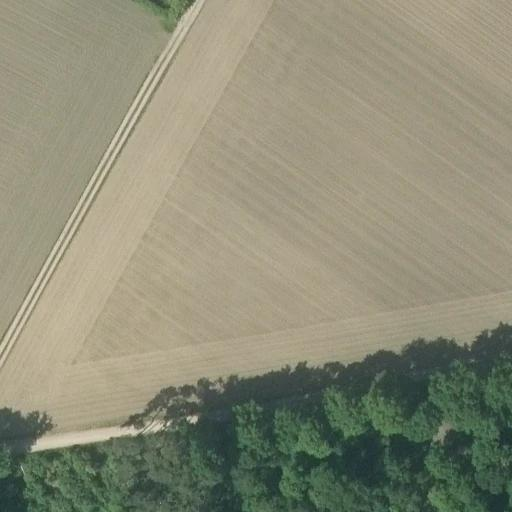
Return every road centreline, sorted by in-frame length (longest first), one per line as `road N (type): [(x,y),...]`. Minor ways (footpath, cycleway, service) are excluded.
road 1 (track): [(0,450),(511,363)]
road 2 (track): [(0,357),(198,0)]
